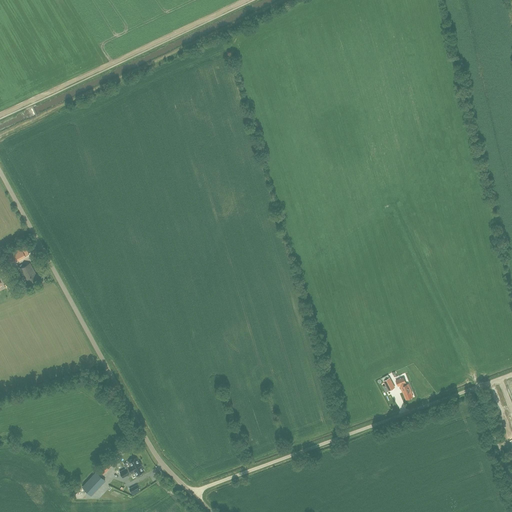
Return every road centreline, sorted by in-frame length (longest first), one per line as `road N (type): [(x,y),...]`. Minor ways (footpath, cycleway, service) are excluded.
road 1 (unclassified): [(193,494),(152,451),(0,172)]
road 2 (track): [(0,138),(289,0)]
road 3 (unclassified): [(193,494),(477,387)]
road 4 (track): [(244,0),(0,115)]
